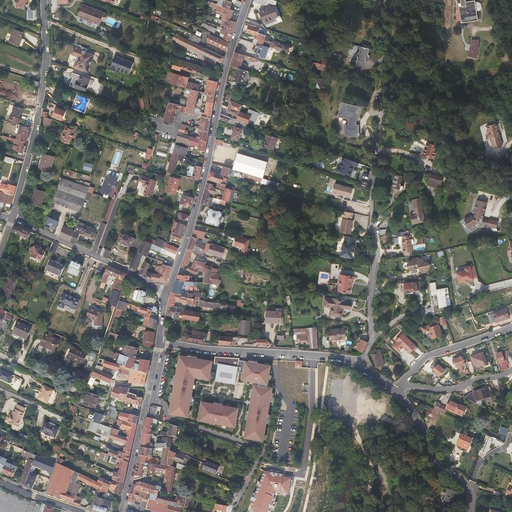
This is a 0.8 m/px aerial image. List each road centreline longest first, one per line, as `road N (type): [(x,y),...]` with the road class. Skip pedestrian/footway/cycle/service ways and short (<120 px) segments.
road 1 (secondary): [(165,293),(197,201),(247,0)]
road 2 (residential): [(379,127),(371,188),(373,335),(359,363)]
road 3 (residential): [(11,219),(43,81),(43,0)]
road 4 (residential): [(159,342),(359,363)]
road 5 (secondary): [(121,511),(159,342)]
road 6 (residential): [(165,293),(11,219)]
road 7 (residential): [(395,389),(434,462),(467,485),(469,511)]
road 8 (residential): [(395,389),(427,357),(511,326)]
road 9 (residential): [(395,389),(455,388),(511,370)]
